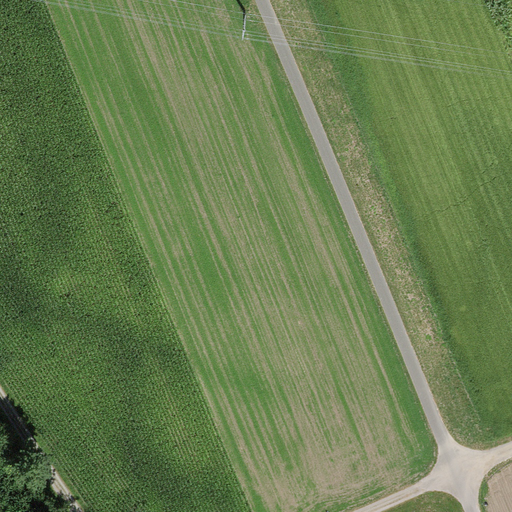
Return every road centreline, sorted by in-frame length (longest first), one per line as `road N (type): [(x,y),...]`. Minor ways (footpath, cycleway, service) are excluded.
road 1 (track): [(456,469),(262,0)]
road 2 (track): [(0,388),(80,511)]
